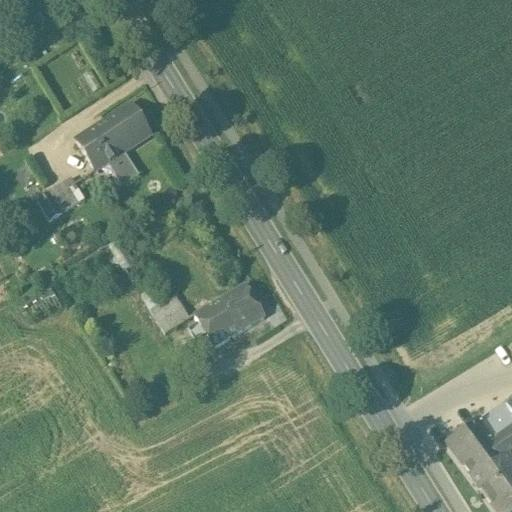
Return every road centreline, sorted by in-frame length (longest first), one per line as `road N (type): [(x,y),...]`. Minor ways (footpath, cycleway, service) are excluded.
road 1 (secondary): [(116,0),(438,511)]
road 2 (unknown): [(1,102),(136,29)]
